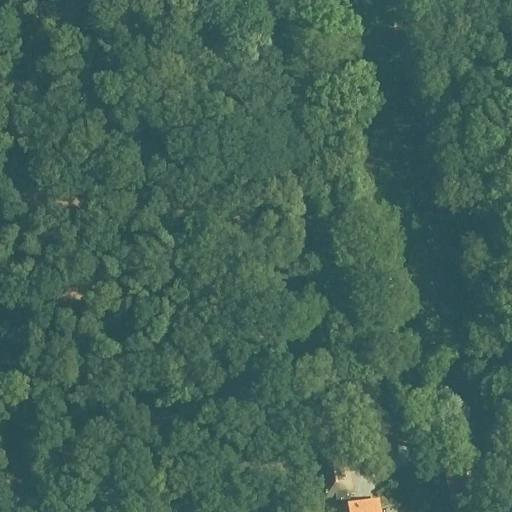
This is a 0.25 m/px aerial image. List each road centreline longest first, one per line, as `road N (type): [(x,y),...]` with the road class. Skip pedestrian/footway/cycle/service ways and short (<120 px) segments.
road 1 (residential): [(257,0),(230,27),(220,54),(305,462)]
road 2 (residential): [(305,462),(336,426),(357,422),(413,439),(511,418)]
road 3 (unclassified): [(277,468),(65,511)]
